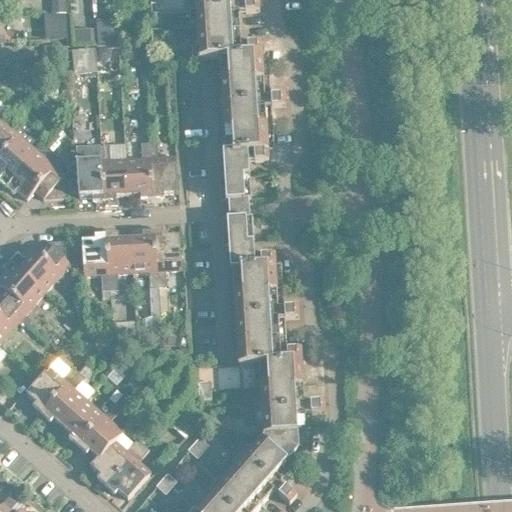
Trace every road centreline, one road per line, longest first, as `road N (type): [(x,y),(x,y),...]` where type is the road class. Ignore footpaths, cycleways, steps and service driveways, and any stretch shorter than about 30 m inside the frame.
road 1 (residential): [(300,511),(335,450),(335,353),(313,316),(309,269),(288,239),(287,202)]
road 2 (secondary): [(472,0),(490,304)]
road 3 (residential): [(287,202),(288,171),(306,140),(298,46),(273,20),(273,0)]
road 4 (residential): [(7,223),(217,208)]
road 5 (secondary): [(490,304),(502,511)]
road 6 (residential): [(0,419),(109,511)]
road 7 (residential): [(217,208),(210,68)]
road 8 (residential): [(226,335),(217,208)]
